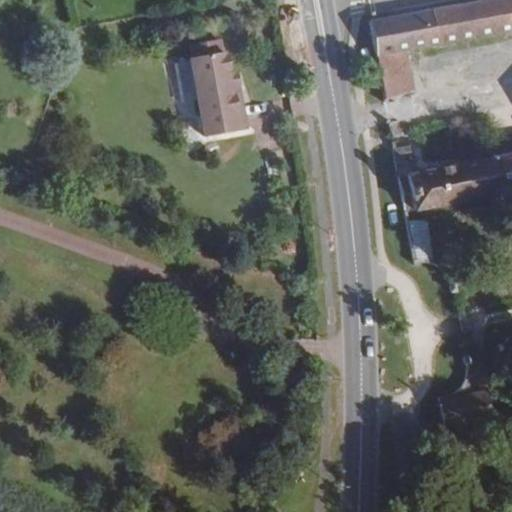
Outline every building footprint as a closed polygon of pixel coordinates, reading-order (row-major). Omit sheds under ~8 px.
[(511,0),(481,0),(450,5),(431,9),(371,20),(386,100),(407,93),(399,52),(511,32),(511,155),(417,174),(411,147),(395,150),(406,213),(424,209),(511,191),(511,0)] [(241,104),(232,105),(226,70),(228,70),(226,56),(224,56),(223,53),(190,59),(204,137),(246,130),(241,104)] [(253,107),(251,123),(268,125),(270,110),(253,107)] [(430,266),(435,266),(424,209),(406,213),(416,267),(425,265),(430,266)] [(457,294),(456,285),(449,287),(451,295),(457,294)] [(486,392),(441,400),(446,429),(491,421),(486,392)]
